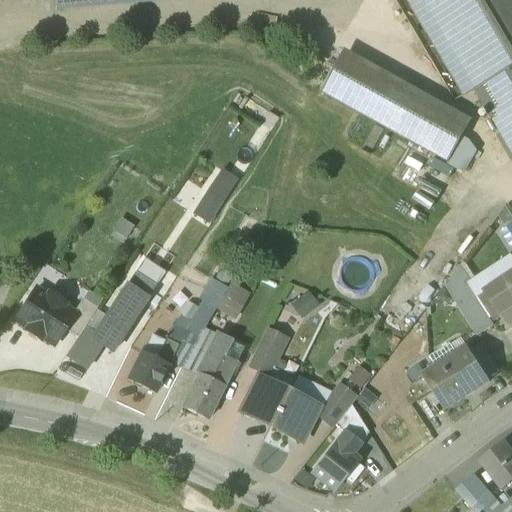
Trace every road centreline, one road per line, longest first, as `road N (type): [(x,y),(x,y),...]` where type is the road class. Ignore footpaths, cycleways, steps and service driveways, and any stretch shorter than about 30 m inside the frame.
road 1 (track): [(0,47),(288,28),(354,57)]
road 2 (tertiary): [(0,413),(162,457),(284,511)]
road 3 (track): [(189,511),(0,457)]
road 4 (residential): [(511,406),(365,511)]
